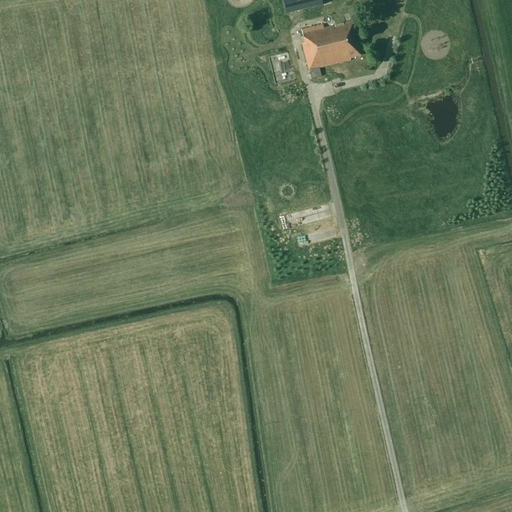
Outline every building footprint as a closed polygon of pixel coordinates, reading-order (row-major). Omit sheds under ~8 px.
[(320,5),(318,0),(279,0),(283,15),(284,15),(286,24),(304,20),(301,10),(320,5)] [(350,22),(323,29),(322,25),(299,31),(303,44),(301,44),(308,71),(310,79),(320,77),(318,68),(349,60),(349,59),(359,56),(350,22)] [(289,54),(269,57),(271,70),(291,68),(289,54)] [(266,201),(269,211),(282,207),(278,197),(266,201)] [(286,229),(329,219),(325,204),(283,215),(286,229)] [(299,233),(301,247),(325,243),(323,230),(299,233)]
